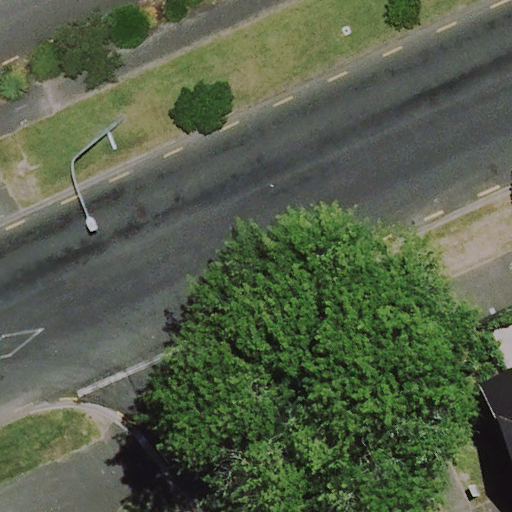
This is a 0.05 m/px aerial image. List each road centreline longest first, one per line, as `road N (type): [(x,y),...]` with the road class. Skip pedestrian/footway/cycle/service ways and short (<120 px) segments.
road 1 (tertiary): [(151,249),(511,82)]
road 2 (residential): [(151,249),(271,511)]
road 3 (tertiary): [(0,314),(151,249)]
